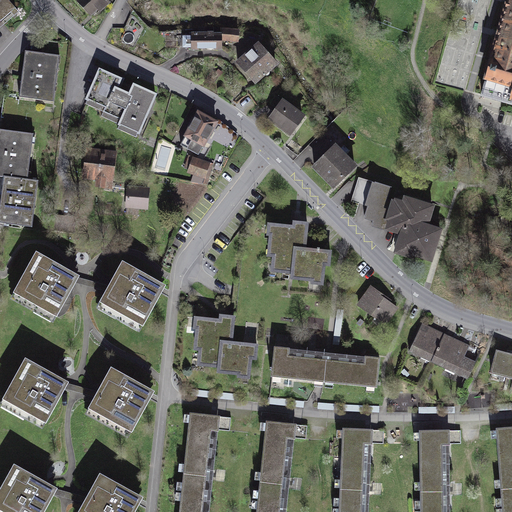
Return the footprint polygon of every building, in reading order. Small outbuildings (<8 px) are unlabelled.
[(0,0),(0,29),(20,11),(9,0),(0,0)] [(102,0),(75,0),(74,1),(89,19),(106,5),(102,0)] [(511,101),(511,0),(499,0),(476,80),(506,89),(503,99),(511,101)] [(239,30),(224,30),(224,43),(239,43),(239,30)] [(221,38),(192,38),(192,51),(221,51),(221,38)] [(262,48),(242,65),(256,82),(276,64),(262,48)] [(57,55),(25,52),(21,97),(53,99),(57,55)] [(102,71),(85,106),(123,125),(121,128),(139,137),(158,98),(136,87),(132,95),(120,90),(125,82),(102,71)] [(303,119),(284,105),(272,123),(290,137),(303,119)] [(215,123),(195,113),(179,145),(198,155),(215,123)] [(33,135),(1,130),(0,134),(0,175),(26,179),(33,135)] [(354,171),(335,152),(316,170),(334,189),(354,171)] [(116,157),(89,153),(86,173),(113,177),(116,157)] [(213,168),(193,162),(189,178),(209,184),(213,168)] [(38,181),(6,177),(0,219),(0,221),(31,226),(38,181)] [(395,189),(373,182),(366,208),(388,214),(395,189)] [(149,189),(129,188),(128,208),(147,210),(149,189)] [(435,208),(394,196),(384,233),(401,238),(396,255),(429,265),(438,235),(428,231),(435,208)] [(267,261),(273,262),(272,274),(292,276),(292,283),(324,286),(326,269),(330,269),(332,252),(308,250),(310,229),(270,225),(267,261)] [(38,252),(11,300),(55,325),(81,277),(38,252)] [(126,260),(99,307),(137,329),(164,281),(126,260)] [(395,305),(371,289),(359,307),(383,323),(395,305)] [(197,320),(192,367),(248,373),(250,356),(257,357),(258,341),(232,338),(234,319),(220,318),(219,323),(197,320)] [(477,349),(422,326),(411,351),(467,373),(477,349)] [(270,347),(267,377),(375,388),(378,358),(330,353),(270,347)] [(511,354),(495,350),(489,373),(511,378),(511,354)] [(26,359),(0,405),(0,407),(43,431),(70,383),(26,359)] [(113,368),(86,416),(130,440),(157,392),(113,368)] [(192,409),(178,511),(210,511),(221,427),(230,429),(232,414),(192,409)] [(263,420),(252,511),(284,511),(292,439),(305,440),(306,425),(263,420)] [(339,428),(335,511),(366,511),(370,442),(383,442),(383,430),(339,428)] [(511,511),(511,428),(494,430),(500,511),(511,511)] [(415,431),(416,511),(449,511),(448,442),(460,442),(460,430),(415,431)] [(14,464),(0,488),(0,511),(44,511),(58,488),(14,464)] [(100,474),(78,511),(136,511),(144,498),(100,474)]
